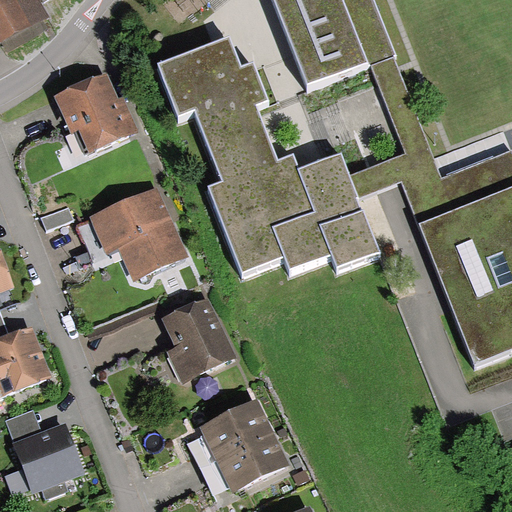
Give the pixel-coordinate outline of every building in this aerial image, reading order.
[(0,0),(0,40),(49,18),(41,3),(40,0),(0,0)] [(394,58),(371,0),(269,0),(305,92),(369,67),(392,58),(394,58)] [(333,271),(378,254),(356,198),(348,178),(339,154),(297,170),(294,161),(279,168),(257,112),(270,108),(256,70),(243,75),(231,44),(159,72),(181,120),(195,116),(221,185),(207,190),(241,276),(281,261),(287,275),(329,259),(333,271)] [(418,227),(511,190),(511,156),(510,153),(439,180),(392,58),(369,67),(404,156),(348,178),(356,198),(400,180),(418,227)] [(86,155),(135,134),(124,108),(111,77),(56,100),(71,137),(78,135),(86,155)] [(134,280),(189,256),(160,189),(94,218),(109,253),(120,248),(134,280)] [(511,190),(418,227),(474,370),(511,355),(511,190)] [(0,292),(9,288),(0,266),(0,292)] [(183,379),(235,355),(210,299),(165,319),(176,345),(169,348),(183,379)] [(0,348),(8,345),(0,324),(0,348)] [(8,345),(0,348),(0,402),(47,383),(28,337),(8,345)] [(227,490),(287,463),(259,403),(199,431),(227,490)] [(14,453),(41,442),(30,413),(2,424),(14,453)] [(79,478),(61,434),(41,442),(14,453),(32,497),(79,478)]
